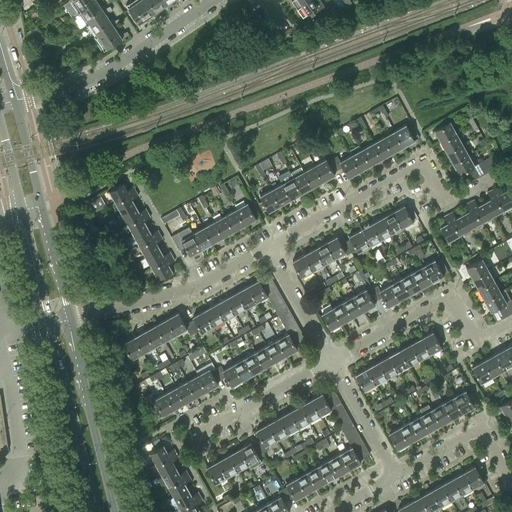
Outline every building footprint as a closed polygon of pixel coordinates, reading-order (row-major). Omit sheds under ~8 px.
[(69,0),(70,1),(72,0),(79,11),(77,12),(78,14),(80,13),(81,12),(81,11),(97,0),(69,0)] [(97,0),(81,11),(81,12),(80,13),(87,23),(86,24),(87,26),(88,25),(90,24),(90,23),(105,13),(112,8),(110,6),(103,9),(97,0)] [(135,0),(128,5),(127,3),(125,5),(128,8),(143,30),(146,28),(142,21),(151,15),(141,0),(135,0)] [(141,0),(151,15),(155,21),(158,19),(155,12),(163,6),(159,0),(141,0)] [(159,0),(163,6),(168,13),(171,11),(167,4),(172,0),(159,0)] [(313,0),(307,0),(297,7),(302,16),(304,15),(306,18),(319,10),(317,6),(313,0)] [(105,13),(90,23),(90,24),(88,25),(96,36),(94,37),(95,39),(97,38),(99,36),(98,36),(113,25),(120,21),(118,18),(111,22),(105,13)] [(33,41),(43,35),(37,24),(27,30),(33,41)] [(113,25),(98,36),(99,36),(97,38),(104,48),(102,49),(104,51),(107,49),(107,48),(129,34),(127,31),(119,34),(113,25)] [(440,141),(457,132),(456,132),(450,122),(451,122),(450,121),(434,130),(434,131),(435,131),(440,140),(440,141)] [(394,130),(403,146),(404,146),(403,146),(413,140),(414,141),(414,140),(405,124),(404,124),(405,125),(395,130),(394,130)] [(384,136),(383,136),(392,152),(393,152),(402,146),(403,147),(403,146),(394,130),(393,130),(394,131),(384,136)] [(457,132),(440,141),(440,142),(441,141),(446,151),(446,152),(463,143),(462,142),(462,143),(456,133),(457,132)] [(373,142),(372,142),(381,159),(382,158),(392,152),(392,153),(392,152),(383,136),(383,137),(373,142)] [(362,148),(371,165),(371,164),(381,158),(381,159),(372,142),(372,143),(362,148)] [(463,143),(446,152),(446,153),(447,152),(452,162),(452,163),(469,154),(468,153),(462,144),(463,143)] [(351,154),(360,171),(360,170),(370,164),(370,165),(371,165),(362,148),(361,148),(361,149),(351,154)] [(360,171),(351,154),(350,154),(350,155),(341,160),(340,160),(337,155),(332,158),(338,169),(343,166),(349,177),(349,176),(359,171),(360,171)] [(469,154),(452,163),(453,163),(458,173),(458,174),(464,171),(469,168),(474,165),(475,165),(474,164),(469,154)] [(494,154),(489,157),(495,167),(500,164),(494,154)] [(489,157),(484,159),(490,170),(495,167),(489,157)] [(333,172),(338,169),(332,158),(327,161),(325,158),(324,158),(325,159),(315,164),(314,164),(323,181),(324,181),(324,180),(333,175),(334,175),(333,172)] [(484,159),(479,162),(485,173),(490,170),(484,159)] [(479,162),(475,165),(474,165),(480,176),(485,173),(479,162)] [(304,170),(303,170),(313,187),(313,186),(323,181),(314,164),(314,165),(304,170)] [(474,165),(469,168),(475,179),(480,176),(474,165)] [(469,168),(464,171),(469,181),(475,179),(469,168)] [(293,176),(302,193),(302,192),(312,187),(313,187),(303,170),(303,171),(293,177),(293,176)] [(282,182),(291,199),(291,198),(301,193),(302,193),(293,176),(292,177),(282,183),(282,182)] [(271,188),(280,205),(281,205),(280,204),(290,199),(291,199),(282,182),(281,183),(272,189),(271,188)] [(114,202),(115,202),(136,190),(134,186),(127,190),(123,184),(124,183),(123,183),(109,191),(109,192),(109,191),(115,201),(114,202)] [(499,193),(495,186),(491,189),(503,210),(503,209),(511,204),(511,200),(506,189),(505,190),(499,193)] [(280,205),(271,188),(270,189),(271,189),(261,195),(260,194),(260,195),(269,211),(270,211),(269,210),(279,205),(280,205)] [(484,201),(492,216),(492,215),(502,210),(503,210),(491,189),(487,191),(491,198),(485,201),(484,201)] [(136,190),(115,202),(115,203),(115,202),(121,212),(121,213),(136,205),(135,204),(131,198),(138,194),(136,190)] [(477,205),(474,199),(469,201),(481,222),(482,222),(481,221),(491,216),(492,216),(484,201),(483,201),(484,202),(477,205)] [(463,213),(462,213),(470,228),(471,228),(471,227),(480,222),(481,222),(469,201),(465,203),(469,210),(463,213)] [(236,208),(245,225),(245,224),(255,218),(255,219),(256,218),(247,202),(246,202),(246,203),(236,208)] [(393,210),(392,211),(402,227),(412,221),(413,221),(404,204),(403,205),(393,211),(393,210)] [(136,205),(121,213),(127,223),(127,224),(148,212),(146,208),(139,211),(135,205),(136,205)] [(225,214),(234,231),(234,230),(244,224),(244,225),(245,225),(236,208),(235,208),(235,209),(225,214)] [(382,216),(382,217),(391,233),(401,227),(402,227),(392,211),(382,217),(382,216)] [(452,211),(448,213),(460,234),(460,233),(470,228),(462,213),(462,214),(456,217),(452,211)] [(148,212),(127,224),(128,224),(133,234),(133,235),(148,226),(147,226),(143,220),(150,216),(148,212)] [(459,234),(460,234),(448,213),(444,215),(447,222),(441,226),(441,225),(440,226),(448,240),(449,240),(449,239),(459,234)] [(214,220),(223,237),(224,236),(223,236),(233,231),(234,231),(225,214),(224,214),(224,215),(215,220),(214,220)] [(371,223),(380,239),(390,233),(390,234),(391,233),(382,217),(381,217),(371,223)] [(204,226),(203,226),(212,243),(213,243),(213,242),(222,237),(223,237),(214,220),(213,221),(214,221),(204,226)] [(360,229),(369,245),(370,245),(369,245),(379,239),(380,240),(380,239),(371,223),(370,223),(371,223),(361,229),(360,229)] [(148,226),(133,235),(134,235),(139,245),(160,234),(158,229),(151,233),(147,227),(148,227),(148,226)] [(193,232),(192,232),(201,249),(202,249),(202,248),(212,243),(203,226),(203,227),(193,233),(193,232)] [(369,245),(360,229),(360,230),(350,235),(349,235),(350,238),(346,241),(351,251),(356,249),(358,252),(359,251),(368,245),(369,246),(369,245)] [(178,232),(171,236),(179,249),(185,246),(181,239),(182,238),(178,232)] [(185,246),(190,255),(191,255),(191,254),(201,249),(192,232),(192,233),(182,239),(182,238),(181,239),(185,246)] [(160,234),(139,245),(139,246),(140,246),(145,255),(145,256),(160,248),(159,247),(159,248),(156,241),(162,238),(160,234)] [(351,251),(346,241),(341,244),(336,235),(335,236),(326,242),(325,241),(325,242),(334,258),(335,258),(334,257),(344,252),(345,252),(346,254),(351,251)] [(315,247),(314,248),(323,264),(324,264),(333,258),(334,258),(325,242),(324,242),(325,242),(315,248),(315,247)] [(160,248),(145,256),(145,257),(146,256),(151,266),(151,267),(172,255),(170,251),(163,255),(160,249),(160,248)] [(304,253),(303,254),(312,270),(313,270),(323,264),(314,248),(304,254),(304,253)] [(312,270),(303,254),(293,260),(292,260),(301,276),(302,276),(312,270)] [(172,255),(151,267),(152,267),(157,277),(157,278),(172,270),(172,269),(171,269),(168,263),(175,259),(172,255)] [(472,278),(488,269),(488,268),(488,269),(482,259),(483,258),(482,258),(466,267),(466,268),(467,267),(472,277),(472,278)] [(423,265),(432,282),(432,281),(442,275),(442,276),(443,275),(434,259),(433,259),(433,260),(424,265),(423,265)] [(423,266),(413,271),(412,271),(421,288),(422,287),(421,287),(431,281),(432,282),(423,265),(422,265),(423,266)] [(488,269),(472,278),(473,278),(478,288),(478,289),(494,280),(494,279),(488,270),(489,269),(488,269)] [(402,277),(401,277),(410,294),(411,293),(420,287),(421,288),(412,271),(412,272),(402,277)] [(270,276),(260,282),(263,288),(273,282),(270,276)] [(391,283),(390,283),(400,300),(400,299),(410,293),(410,294),(401,277),(401,278),(391,283)] [(247,285),(256,302),(257,301),(256,301),(266,295),(267,296),(266,293),(263,288),(260,282),(258,279),(257,279),(258,280),(248,285),(247,285)] [(400,300),(390,283),(390,284),(380,289),(379,289),(374,280),(369,283),(372,288),(378,299),(383,296),(388,306),(389,305),(399,299),(399,300),(400,300)] [(500,290),(494,280),(495,280),(494,280),(478,289),(479,289),(484,299),(484,300),(500,290)] [(273,282),(263,288),(266,293),(276,287),(273,282)] [(237,291),(236,291),(246,308),(246,307),(256,302),(247,285),(247,286),(237,291)] [(276,287),(266,293),(267,296),(269,298),(279,292),(276,287)] [(373,302),(378,299),(372,288),(367,291),(365,288),(365,289),(355,294),(354,294),(363,311),(364,310),(374,304),(374,305),(375,304),(373,302)] [(507,301),(511,299),(504,288),(500,290),(484,300),(485,300),(490,310),(490,311),(496,308),(501,305),(506,302),(507,302),(507,301)] [(226,297),(225,297),(235,314),(235,313),(245,308),(246,308),(236,291),(236,292),(226,297)] [(279,292),(269,298),(272,303),(282,297),(279,292)] [(344,300),(343,300),(353,317),(353,316),(363,310),(363,311),(354,294),(354,295),(344,300)] [(215,303),(224,320),(224,319),(234,314),(235,314),(225,297),(225,298),(215,303)] [(282,297),(272,303),(274,308),(285,302),(282,297)] [(333,306),(342,323),(342,322),(352,317),(353,317),(343,300),(343,301),(333,306)] [(285,302),(274,308),(277,313),(287,307),(285,302)] [(506,302),(501,305),(506,316),(511,313),(506,302)] [(204,309),(213,326),(213,325),(223,320),(224,320),(215,303),(214,303),(214,304),(204,309)] [(501,305),(496,308),(501,318),(506,316),(501,305)] [(341,323),(342,323),(333,306),(332,306),(332,307),(322,312),(321,312),(331,329),(331,328),(341,323)] [(213,326),(204,309),(203,310),(204,310),(194,316),(193,315),(193,316),(194,318),(190,321),(196,332),(200,329),(202,332),(203,332),(202,331),(212,326),(213,326)] [(289,309),(278,315),(281,321),(292,315),(289,309)] [(184,324),(177,312),(167,318),(166,318),(176,334),(186,328),(190,335),(196,332),(190,321),(184,324)] [(292,315),(281,321),(284,326),(295,320),(292,315)] [(156,324),(165,340),(175,334),(175,335),(176,334),(166,318),(156,324)] [(295,320),(284,326),(287,331),(298,325),(295,320)] [(145,330),(154,346),(164,340),(164,341),(165,340),(156,324),(155,324),(145,330)] [(290,336),(301,330),(298,325),(287,331),(288,332),(290,336)] [(132,330),(123,335),(125,340),(134,335),(132,330)] [(134,336),(143,352),(153,346),(153,347),(154,346),(145,330),(144,330),(144,331),(134,336)] [(301,330),(290,336),(293,341),(303,335),(301,330)] [(421,337),(430,353),(440,347),(440,348),(441,347),(432,331),(431,331),(431,332),(422,337),(421,337)] [(277,338),(286,355),(287,355),(286,354),(296,349),(297,349),(295,346),(293,341),(290,336),(288,332),(287,333),(278,339),(277,338)] [(303,335),(293,341),(295,346),(306,340),(303,335)] [(143,353),(143,352),(134,336),(133,336),(134,337),(124,342),(123,342),(132,359),(133,358),(132,358),(142,352),(143,353)] [(421,338),(411,343),(410,343),(419,359),(420,359),(419,359),(429,353),(430,354),(430,353),(421,337),(420,337),(421,338)] [(267,344),(266,344),(275,361),(276,361),(275,360),(285,355),(286,355),(277,338),(276,339),(277,339),(267,345),(267,344)] [(400,349),(399,349),(408,366),(409,365),(419,359),(419,360),(419,359),(410,343),(410,344),(400,349)] [(256,350),(255,351),(265,367),(265,366),(275,361),(266,344),(266,345),(256,351),(256,350)] [(494,353),(494,354),(503,370),(503,369),(511,364),(511,361),(504,348),(494,354),(494,353)] [(389,355),(388,355),(397,372),(398,371),(408,365),(408,366),(399,349),(399,350),(389,355)] [(245,356),(244,357),(254,373),(264,367),(265,367),(255,351),(245,357),(245,356)] [(483,359),(483,360),(492,376),(492,375),(502,370),(503,370),(494,354),(493,354),(483,360),(483,359)] [(378,361),(377,361),(387,378),(387,377),(397,371),(397,372),(388,355),(388,356),(378,361)] [(234,362),(234,363),(243,379),(253,373),(254,373),(244,357),(234,363),(234,362)] [(491,376),(492,376),(483,360),(482,360),(483,360),(473,366),(472,365),(472,366),(481,382),(482,382),(481,381),(491,376)] [(367,367),(376,384),(376,383),(386,377),(386,378),(387,378),(377,361),(377,362),(367,367)] [(220,365),(215,368),(221,378),(226,376),(232,385),(242,379),(242,380),(243,379),(234,363),(233,363),(223,369),(223,368),(223,369),(220,365)] [(375,384),(376,384),(367,367),(366,367),(366,368),(357,373),(356,373),(365,390),(366,389),(365,389),(375,383),(375,384)] [(198,374),(207,390),(217,384),(217,385),(218,384),(216,381),(221,378),(215,368),(210,371),(209,368),(208,368),(198,374)] [(187,380),(196,396),(206,390),(206,391),(207,390),(198,374),(197,374),(187,380)] [(176,386),(185,402),(186,402),(185,402),(195,396),(195,397),(196,396),(187,380),(186,380),(186,381),(177,386),(176,386)] [(166,392),(165,392),(174,408),(175,408),(184,402),(185,403),(185,402),(176,386),(175,386),(176,387),(166,392)] [(435,387),(430,390),(434,398),(439,395),(435,387)] [(454,395),(453,396),(463,412),(463,411),(473,406),(474,406),(465,389),(464,390),(454,396),(454,395)] [(334,390),(323,395),(326,400),(336,395),(334,390)] [(174,409),(174,408),(165,392),(165,393),(155,398),(154,398),(163,415),(164,414),(174,408),(174,409)] [(311,398),(311,399),(320,415),(320,414),(330,409),(331,409),(329,405),(326,400),(323,395),(322,392),(321,393),(311,399),(311,398)] [(0,511),(0,448),(7,447),(8,449),(7,437),(4,438),(3,432),(6,431),(0,393),(0,511)] [(336,395),(326,400),(329,405),(339,399),(336,395)] [(443,401),(443,402),(452,418),(453,418),(452,417),(462,412),(463,412),(453,396),(444,402),(443,401)] [(511,397),(507,400),(505,396),(497,400),(500,405),(499,405),(500,406),(506,415),(505,416),(511,412),(511,397)] [(300,404),(300,405),(309,421),(309,420),(319,415),(320,415),(311,399),(310,399),(300,405),(300,404)] [(339,399),(329,405),(331,409),(332,411),(342,405),(339,399)] [(432,407),(432,408),(441,424),(442,424),(441,424),(451,418),(452,418),(443,402),(442,402),(443,402),(433,408),(432,407)] [(289,410),(289,411),(298,427),(299,427),(298,427),(308,421),(309,421),(300,405),(299,405),(290,411),(289,410)] [(342,405),(332,411),(335,416),(345,410),(342,405)] [(422,413),(421,414),(430,430),(431,430),(440,424),(441,424),(432,408),(431,408),(432,408),(422,414),(422,413)] [(345,410),(335,416),(337,421),(348,415),(345,410)] [(278,417),(287,433),(288,433),(287,433),(297,427),(298,427),(289,411),(288,411),(289,411),(279,417),(278,417)] [(411,420),(410,420),(420,436),(430,430),(430,431),(430,430),(421,414),(411,420)] [(348,415),(337,421),(340,426),(351,420),(348,415)] [(268,423),(267,423),(277,439),(287,433),(287,434),(287,433),(278,417),(277,417),(278,417),(268,423)] [(400,426),(409,442),(419,436),(419,437),(420,436),(410,420),(400,426)] [(257,429),(256,429),(262,439),(257,441),(263,452),(268,449),(266,446),(266,445),(276,439),(276,440),(277,439),(267,423),(267,424),(257,429)] [(352,423),(342,429),(344,434),(355,428),(352,423)] [(408,443),(409,442),(400,426),(399,426),(399,427),(389,432),(388,432),(398,449),(398,448),(408,442),(408,443)] [(355,428),(344,434),(347,439),(358,433),(355,428)] [(358,433),(347,439),(350,444),(361,438),(358,433)] [(361,438),(350,444),(351,446),(352,446),(354,449),(364,444),(361,438)] [(239,448),(248,464),(249,464),(248,464),(258,458),(259,458),(258,455),(263,452),(257,441),(252,445),(250,442),(249,442),(240,448),(239,448)] [(364,444),(354,449),(356,454),(366,448),(364,444)] [(155,463),(155,464),(176,452),(174,448),(167,452),(164,445),(149,453),(150,453),(155,463)] [(341,452),(350,469),(350,468),(360,462),(360,463),(361,462),(359,459),(356,454),(354,449),(352,446),(351,446),(351,447),(341,452)] [(228,454),(237,470),(238,470),(247,464),(248,465),(248,464),(239,448),(238,448),(239,448),(229,454),(228,454)] [(366,448),(356,454),(359,459),(369,454),(366,448)] [(176,452),(155,464),(156,464),(161,474),(161,475),(176,467),(176,466),(175,466),(172,460),(179,456),(176,452)] [(330,458),(339,474),(349,468),(349,469),(350,469),(341,452),(340,452),(340,453),(330,458)] [(218,460),(217,460),(227,476),(237,470),(237,471),(237,470),(228,454),(228,455),(218,460)] [(319,464),(328,480),(338,474),(338,475),(339,474),(330,458),(329,458),(329,459),(319,464)] [(226,477),(227,476),(217,460),(217,461),(207,466),(206,466),(215,483),(216,482),(226,476),(226,477)] [(308,470),(317,487),(318,486),(317,486),(327,480),(327,481),(328,480),(319,464),(318,464),(318,465),(309,470),(308,470)] [(464,471),(463,471),(472,488),(473,487),(472,487),(482,482),(483,482),(474,465),(473,465),(474,466),(464,471)] [(167,486),(188,473),(186,470),(179,473),(176,467),(161,475),(156,477),(162,488),(167,486)] [(298,476),(297,476),(306,493),(307,492),(306,492),(316,487),(317,487),(308,470),(307,470),(308,471),(298,476)] [(453,477),(452,477),(461,494),(462,494),(462,493),(471,488),(472,488),(463,471),(463,472),(453,477)] [(188,473),(167,486),(168,486),(173,496),(188,488),(187,488),(184,482),(191,478),(188,473)] [(306,493),(297,476),(297,477),(287,482),(286,482),(288,485),(293,496),(295,499),(296,499),(296,498),(306,493)] [(442,483),(441,483),(451,500),(451,499),(461,494),(452,477),(452,478),(442,484),(442,483)] [(431,489),(440,506),(440,505),(450,500),(451,500),(441,483),(441,484),(431,490),(431,489)] [(293,496),(288,485),(283,488),(289,499),(293,496)] [(188,488),(173,496),(174,497),(180,506),(179,507),(200,495),(198,491),(191,495),(188,489),(188,488)] [(289,499),(283,488),(277,491),(280,495),(283,502),(289,499)] [(420,495),(429,511),(439,506),(440,506),(431,489),(430,490),(420,496),(420,495)] [(200,495),(179,507),(180,508),(180,507),(182,511),(196,511),(200,510),(200,509),(196,503),(203,500),(200,495)] [(289,511),(283,502),(280,495),(279,495),(279,496),(269,501),(275,511),(287,511),(288,511),(289,511)] [(409,501),(414,511),(427,511),(428,511),(429,511),(420,495),(419,496),(410,502),(409,501)] [(258,507),(260,511),(275,511),(269,501),(268,502),(269,502),(259,508),(258,507)] [(414,511),(409,501),(408,502),(409,502),(399,508),(398,507),(398,508),(399,511),(396,511),(414,511)]
